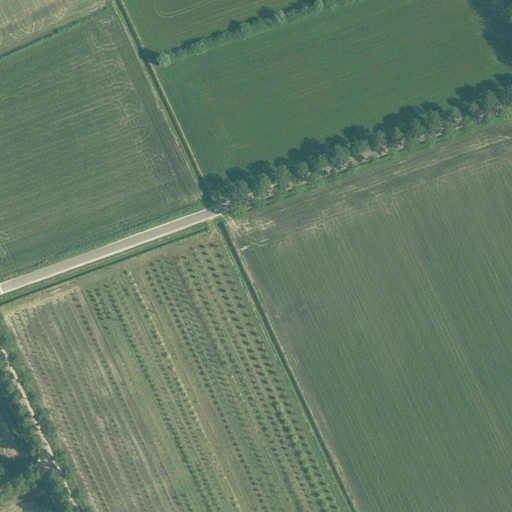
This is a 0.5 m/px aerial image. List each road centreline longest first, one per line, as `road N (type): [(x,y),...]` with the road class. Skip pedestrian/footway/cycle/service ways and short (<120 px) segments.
road 1 (unclassified): [(0,290),(511,96)]
road 2 (unclassified): [(83,511),(0,339)]
